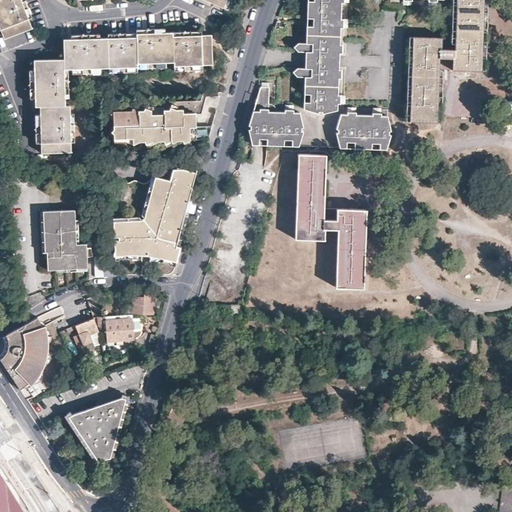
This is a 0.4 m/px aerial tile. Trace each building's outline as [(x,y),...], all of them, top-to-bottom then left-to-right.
[(0,0),(0,28),(0,29),(24,20),(23,20),(23,19),(23,18),(22,18),(22,17),(21,16),(20,16),(19,16),(16,17),(14,13),(28,8),(25,0),(24,0),(22,1),(21,0),(0,0)] [(206,0),(212,2),(228,9),(231,0),(206,0)] [(304,49),(337,51),(340,51),(340,46),(340,41),(338,41),(339,24),(332,24),(333,16),(339,16),(339,0),(306,0),(305,14),(313,15),(312,23),(305,22),(304,40),(296,39),(292,44),(297,48),(304,49)] [(484,0),(455,0),(454,39),(453,49),(441,48),(441,39),(413,38),(409,123),(435,124),(438,70),(438,65),(451,66),(451,71),(481,72),(481,57),(484,0)] [(32,17),(28,8),(14,13),(16,17),(19,16),(20,16),(21,16),(22,17),(22,18),(23,18),(23,19),(23,20),(24,20),(28,19),(32,17)] [(339,16),(333,16),(332,24),(339,24),(341,24),(341,21),(342,16),(339,16)] [(32,28),(28,19),(24,20),(0,29),(4,39),(32,28)] [(206,35),(200,35),(190,35),(190,31),(182,32),(182,35),(172,36),(172,32),(165,32),(155,32),(154,29),(146,29),(147,33),(136,33),(127,33),(126,33),(118,33),(118,37),(108,37),(108,34),(100,34),(100,38),(90,38),(90,34),(81,34),(82,38),(71,38),(72,69),(83,68),(83,73),(92,73),(91,68),(101,68),(109,68),(118,67),(119,72),(128,72),(128,67),(137,67),(137,63),(147,63),(147,68),(157,67),(157,62),(166,62),(174,62),(174,66),(184,65),(184,70),(192,70),(192,65),(202,65),(212,64),(211,34),(206,35)] [(72,69),(71,38),(70,38),(63,39),(64,59),(64,69),(68,69),(72,69)] [(303,62),(303,66),(337,68),(337,62),(337,51),(304,49),(303,62)] [(64,69),(64,59),(34,60),(34,70),(34,80),(29,80),(30,86),(30,88),(35,88),(35,98),(35,106),(40,106),(64,105),(64,97),(63,98),(60,98),(59,95),(59,94),(58,94),(58,93),(57,93),(53,92),(53,89),(68,88),(68,69),(64,69)] [(337,68),(303,66),(295,66),(290,70),(295,76),(303,76),(302,92),(309,93),(309,101),(301,101),(301,107),(316,111),(317,108),(323,108),(324,111),(335,109),(335,102),(329,102),(329,94),(335,94),(336,77),(339,77),(339,73),(339,68),(337,68)] [(266,144),(284,144),(284,138),(292,138),(291,144),(297,144),(300,130),(298,130),(298,125),(301,124),(300,110),(293,110),(293,117),(285,116),(285,110),(277,109),(276,123),(262,122),(262,109),(268,109),(269,82),(260,82),(260,85),(250,121),(252,122),(252,128),(250,129),(251,143),(257,143),(257,137),(266,138),(266,144)] [(63,98),(64,97),(69,97),(68,88),(53,89),(53,92),(57,93),(58,93),(58,94),(59,94),(59,95),(60,98),(63,98)] [(329,94),(329,102),(335,102),(337,103),(337,98),(338,94),(335,94),(329,94)] [(64,105),(40,106),(40,114),(68,113),(70,113),(70,105),(64,105)] [(129,111),(112,111),(112,129),(110,132),(112,134),(112,139),(131,139),(131,145),(137,142),(143,142),(144,145),(150,142),(151,144),(156,141),(162,141),(163,144),(170,141),(171,143),(176,141),(181,141),(182,143),(188,140),(188,134),(188,127),(194,127),(194,120),(194,114),(181,114),(181,110),(175,110),(168,108),(168,110),(162,110),(162,115),(149,115),(149,111),(143,109),(142,111),(137,111),(131,108),(129,111)] [(285,116),(293,117),(293,110),(294,108),(290,108),(285,108),(285,110),(285,116)] [(262,122),(276,123),(277,109),(273,109),(268,109),(262,109),(262,122)] [(346,118),(355,119),(355,113),(355,109),(351,109),(346,109),(346,112),(346,118)] [(370,120),(380,120),(380,113),(380,111),(376,111),(370,111),(370,113),(370,120)] [(353,147),(369,147),(370,142),(379,142),(379,148),(384,148),(387,134),(385,133),(385,128),(388,127),(386,114),(380,113),(380,120),(370,120),(370,113),(355,113),(355,119),(346,118),(346,112),(341,112),(337,126),(338,127),(338,132),(337,132),(339,146),(345,146),(345,141),(353,141),(353,147)] [(69,122),(68,113),(40,114),(40,123),(35,123),(35,124),(35,130),(35,133),(40,133),(40,143),(41,143),(41,153),(71,152),(71,142),(70,142),(70,132),(74,132),(74,122),(69,122)] [(324,208),(325,160),(325,154),(298,154),(295,239),(325,240),(325,229),(337,229),(335,287),(363,288),(365,209),(337,208),(337,214),(324,213),(324,208)] [(159,276),(161,277),(167,276),(169,275),(171,273),(173,269),(177,251),(178,246),(175,245),(193,175),(190,169),(174,165),(171,169),(168,181),(152,178),(150,185),(148,185),(101,181),(102,195),(146,199),(141,218),(115,220),(116,260),(132,260),(133,257),(134,255),(136,254),(138,253),(140,253),(141,253),(143,254),(145,255),(146,257),(146,259),(146,262),(152,264),(152,268),(153,271),(154,273),(156,275),(159,276)] [(175,245),(178,246),(180,239),(183,227),(190,201),(193,189),(196,179),(197,176),(193,175),(175,245)] [(77,245),(76,236),(79,236),(78,224),(75,224),(75,210),(43,213),(44,221),(44,227),(41,227),(42,239),(45,239),(45,247),(42,247),(43,254),(47,254),(48,271),(71,270),(72,272),(83,272),(83,269),(88,269),(87,259),(93,255),(93,247),(88,247),(88,244),(77,245)] [(132,311),(153,313),(153,303),(153,293),(143,293),(142,295),(132,295),(132,311)] [(95,297),(87,300),(91,310),(99,307),(95,297)] [(242,316),(242,306),(232,306),(232,316),(242,316)] [(105,315),(98,316),(99,325),(106,324),(108,340),(136,338),(135,327),(134,315),(109,318),(109,317),(105,317),(105,315)] [(32,321),(35,329),(44,329),(41,318),(32,321)] [(98,331),(94,318),(76,326),(80,335),(88,331),(90,335),(98,331)] [(4,357),(22,384),(22,385),(30,380),(32,381),(36,378),(42,371),(45,366),(47,359),(50,351),(50,345),(50,341),(49,334),(48,330),(44,329),(35,329),(32,321),(21,324),(9,331),(11,338),(11,340),(9,350),(7,352),(6,355),(4,357)] [(92,341),(90,335),(88,331),(80,335),(76,326),(69,329),(78,348),(87,343),(92,341)] [(0,346),(0,351),(4,357),(6,355),(7,352),(9,350),(11,340),(11,338),(9,331),(2,335),(1,343),(0,346)] [(121,414),(125,395),(121,394),(120,397),(72,415),(70,413),(67,415),(99,458),(111,457),(112,456),(121,414)]
